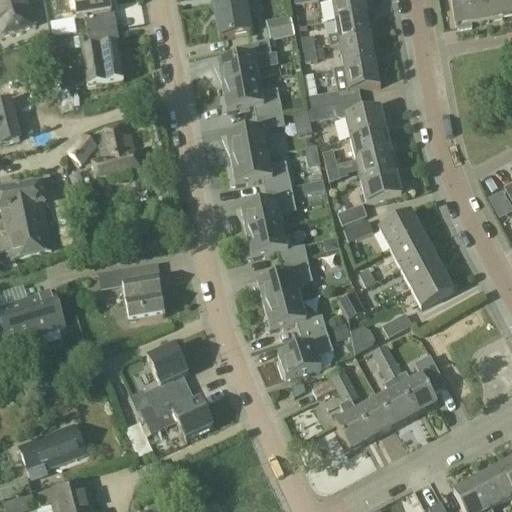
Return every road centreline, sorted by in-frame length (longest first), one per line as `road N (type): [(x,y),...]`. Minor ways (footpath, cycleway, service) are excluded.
road 1 (residential): [(301,511),(218,313),(165,0)]
road 2 (residential): [(340,511),(511,421)]
road 3 (residential): [(452,183),(417,0)]
road 4 (residential): [(511,294),(452,183)]
